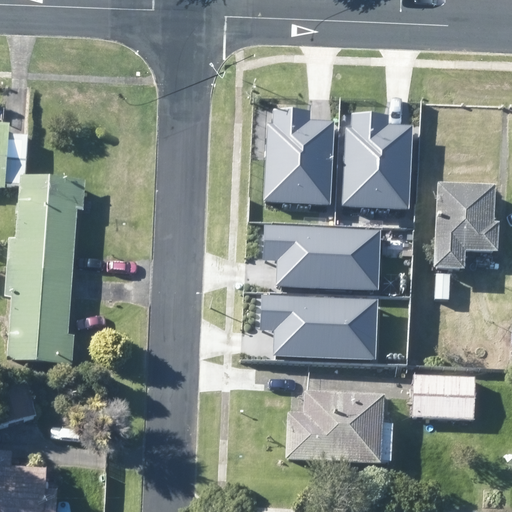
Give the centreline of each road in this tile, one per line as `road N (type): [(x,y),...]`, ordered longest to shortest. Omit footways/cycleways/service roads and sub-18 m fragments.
road 1 (residential): [(166,511),(187,14)]
road 2 (residential): [(511,28),(187,14)]
road 3 (residential): [(187,14),(0,5)]
